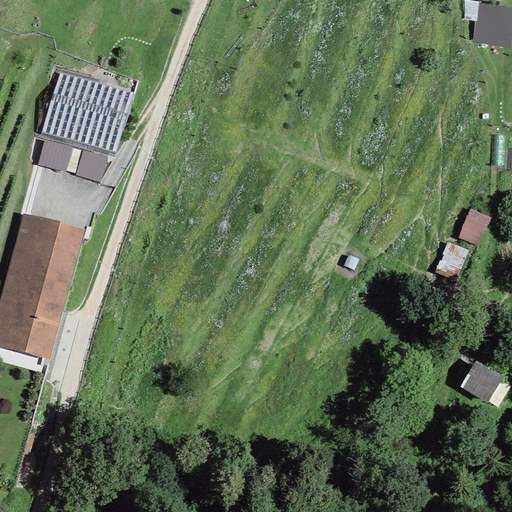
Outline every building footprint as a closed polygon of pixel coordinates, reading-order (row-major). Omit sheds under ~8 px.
[(471,43),(509,48),(511,27),(511,7),(477,3),(471,43)] [(58,72),(41,133),(115,154),(133,93),(58,72)] [(72,148),(44,141),(37,165),(64,173),(72,148)] [(107,158),(82,151),(75,175),(100,182),(107,158)] [(490,219),(469,210),(457,238),(478,247),(490,219)] [(83,231),(22,215),(0,297),(0,347),(50,360),(83,231)] [(468,251),(446,242),(434,272),(456,281),(468,251)] [(506,378),(475,360),(460,387),(497,408),(510,386),(503,382),(506,378)]
